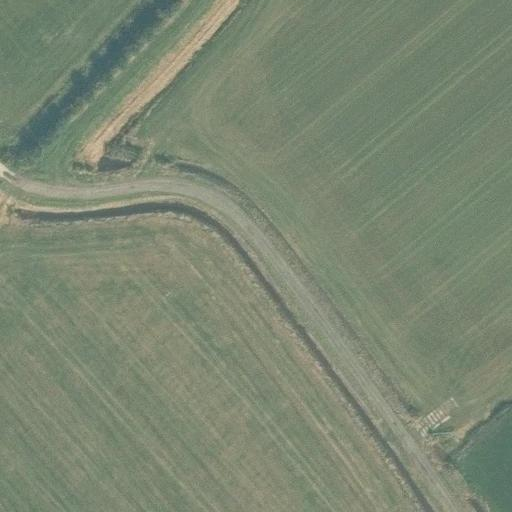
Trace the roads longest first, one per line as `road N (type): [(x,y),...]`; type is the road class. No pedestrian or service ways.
road 1 (unclassified): [(461,511),(217,202),(153,186),(47,192),(1,170)]
road 2 (track): [(47,192),(66,140),(202,0)]
